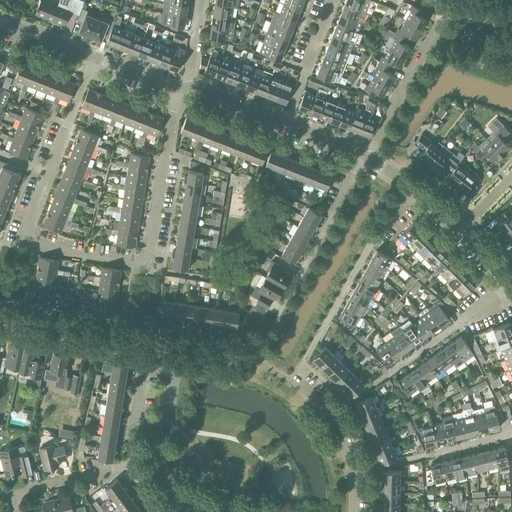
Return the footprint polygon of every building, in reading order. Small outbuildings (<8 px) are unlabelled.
[(69,11),(79,15),(81,8),(84,1),(81,0),(59,0),(58,4),(47,0),(41,0),(36,13),(64,25),(69,11)] [(300,10),(304,0),(303,0),(285,0),(284,4),(300,10)] [(346,0),(345,4),(366,12),(370,0),(346,0)] [(163,13),(186,16),(187,6),(165,2),(163,13)] [(232,7),(215,4),(213,15),(231,18),(232,7)] [(296,20),(300,10),(284,4),(280,14),(296,20)] [(366,12),(345,4),(341,14),(362,22),(366,12)] [(405,19),(421,28),(426,19),(420,15),(423,11),(411,5),(408,9),(410,10),(405,19)] [(81,8),(79,15),(77,20),(83,22),(79,31),(90,36),(98,16),(86,12),(87,10),(81,8)] [(292,30),(296,20),(280,14),(275,12),(272,22),(276,24),(292,30)] [(184,27),(186,16),(163,13),(161,24),(184,27)] [(358,32),(362,22),(341,14),(337,24),(358,32)] [(212,26),(234,29),(235,19),(231,18),(213,15),(212,26)] [(98,16),(90,36),(101,40),(105,31),(110,33),(113,26),(115,21),(109,19),(109,21),(109,20),(98,16)] [(415,39),(421,28),(405,19),(400,29),(398,28),(395,33),(407,39),(409,35),(415,39)] [(268,32),(272,34),(288,40),(292,30),(276,24),(272,22),(268,32)] [(333,34),(354,42),(355,43),(359,32),(358,32),(337,24),(333,34)] [(113,26),(110,33),(106,42),(117,46),(123,30),(113,26)] [(210,37),(232,40),(234,29),(212,26),(210,37)] [(117,46),(127,50),(133,34),(123,30),(117,46)] [(264,42),(268,44),(284,50),(288,40),(272,34),(268,32),(264,42)] [(407,39),(395,33),(392,37),(394,38),(389,48),(405,57),(410,47),(404,43),(407,39)] [(137,54),(143,38),(133,34),(127,50),(137,54)] [(350,52),(354,42),(333,34),(329,44),(350,52)] [(147,58),(154,42),(143,38),(137,54),(147,58)] [(154,42),(147,58),(157,62),(164,46),(154,42)] [(260,53),(280,61),(284,50),(268,44),(264,42),(260,53)] [(325,54),(346,62),(350,52),(329,44),(325,54)] [(167,66),(174,50),(164,46),(157,62),(167,66)] [(174,50),(167,66),(178,70),(186,50),(175,46),(174,50)] [(399,67),(405,57),(389,48),(384,57),(382,56),(379,61),(391,67),(393,63),(399,67)] [(212,51),(209,60),(201,57),(199,68),(205,70),(204,71),(215,75),(221,59),(223,55),(212,51)] [(321,64),(337,70),(342,72),(346,62),(325,54),(321,64)] [(223,55),(221,59),(215,75),(225,79),(233,59),(223,55)] [(225,79),(235,83),(242,67),(243,63),(233,59),(225,79)] [(388,72),(391,67),(379,61),(376,66),(378,67),(373,76),(389,85),(394,75),(388,72)] [(26,85),(33,67),(22,63),(15,80),(24,84),(26,85)] [(337,70),(321,64),(317,75),(333,81),(337,70)] [(251,71),(252,71),(246,87),(255,91),(263,70),(253,66),(251,71)] [(28,85),(36,89),(43,71),(33,67),(26,85),(24,84),(22,90),(26,91),(28,85)] [(251,71),(242,67),(235,83),(246,87),(252,71),(251,71)] [(273,74),(263,70),(255,91),(265,95),(273,74)] [(47,93),(54,75),(43,71),(36,89),(47,93)] [(283,78),(273,74),(265,95),(276,99),(282,83),(282,82),(283,78)] [(65,79),(54,75),(47,93),(56,96),(58,97),(65,79)] [(9,89),(13,79),(7,76),(3,87),(9,89)] [(309,82),(319,86),(321,80),(311,76),(309,82)] [(363,89),(375,96),(377,91),(383,95),(389,85),(373,76),(368,85),(366,84),(363,89)] [(56,96),(53,102),(57,104),(60,98),(69,101),(76,84),(65,79),(58,97),(56,96)] [(292,87),(282,83),(276,99),(286,103),(292,87)] [(82,106),(91,110),(93,111),(99,93),(89,89),(82,106)] [(325,100),(327,95),(317,91),(315,96),(309,112),(319,116),(325,100)] [(305,92),(298,108),(309,112),(315,96),(305,92)] [(99,93),(93,111),(91,110),(88,116),(92,118),(95,112),(103,115),(110,97),(99,93)] [(327,95),(325,100),(319,116),(329,120),(337,99),(327,95)] [(103,115),(112,118),(114,119),(121,102),(110,97),(103,115)] [(337,99),(329,120),(339,124),(345,107),(347,103),(337,99)] [(121,102),(114,119),(112,118),(109,124),(114,126),(116,120),(124,123),(131,106),(121,102)] [(124,123),(135,127),(142,110),(131,106),(124,123)] [(26,107),(22,116),(21,118),(39,125),(43,114),(26,107)] [(356,111),(345,107),(339,124),(349,128),(356,111)] [(441,117),(446,110),(441,107),(436,113),(441,117)] [(153,114),(142,110),(135,127),(144,131),(146,132),(153,114)] [(366,115),(365,115),(356,111),(349,128),(359,132),(366,115)] [(366,115),(359,132),(370,136),(376,120),(380,121),(382,117),(367,111),(365,115),(366,115)] [(21,118),(22,116),(16,114),(14,118),(21,120),(17,129),(35,136),(39,125),(21,118)] [(153,114),(146,132),(144,131),(141,137),(145,138),(148,132),(157,136),(164,118),(153,114)] [(458,125),(463,129),(470,122),(465,116),(458,125)] [(181,131),(191,135),(197,119),(193,117),(192,120),(186,117),(181,131)] [(489,142),(502,155),(511,147),(507,143),(511,137),(511,134),(496,118),(488,126),(493,131),(486,138),(486,139),(489,142)] [(203,121),(197,119),(191,135),(201,139),(207,125),(202,123),(203,121)] [(201,139),(211,143),(217,129),(207,125),(201,139)] [(17,129),(14,137),(13,139),(31,146),(35,136),(17,129)] [(101,147),(95,145),(99,136),(81,129),(77,140),(95,147),(94,149),(100,151),(101,147)] [(227,133),(217,129),(211,143),(221,147),(227,133)] [(221,147),(231,151),(237,137),(227,133),(221,147)] [(414,144),(423,151),(418,157),(427,164),(439,149),(443,145),(442,145),(446,140),(444,138),(440,143),(439,142),(435,146),(431,143),(432,141),(422,133),(414,144)] [(13,139),(14,137),(8,135),(6,139),(12,141),(9,151),(27,157),(31,146),(13,139)] [(247,141),(237,137),(231,151),(241,155),(247,141)] [(472,148),(485,162),(489,158),(495,163),(502,155),(489,142),(486,139),(478,145),(476,144),(474,143),(470,147),(472,148)] [(77,140),(73,150),(90,157),(94,149),(95,147),(77,140)] [(241,155),(251,159),(258,143),(252,141),(252,143),(247,141),(241,155)] [(263,145),(258,143),(251,159),(262,163),(268,149),(262,147),(263,145)] [(443,145),(439,149),(427,164),(436,171),(441,165),(446,169),(454,158),(456,155),(443,145)] [(87,166),(90,157),(73,150),(68,161),(86,168),(85,170),(92,172),(93,168),(87,166)] [(266,165),(276,169),(282,152),(277,150),(276,152),(271,150),(266,165)] [(446,179),(455,186),(469,168),(460,161),(464,155),(459,151),(456,155),(454,158),(446,169),(450,173),(446,179)] [(288,154),(282,152),(276,169),(286,173),(291,159),(287,157),(288,154)] [(131,153),(129,163),(129,165),(148,168),(150,156),(131,153)] [(286,173),(296,177),(301,163),(291,159),(286,173)] [(68,161),(64,172),(82,179),(85,170),(86,168),(68,161)] [(129,165),(129,163),(123,162),(122,166),(129,167),(127,176),(146,179),(148,168),(129,165)] [(312,166),(301,163),(296,177),(306,181),(312,166)] [(10,169),(4,167),(2,166),(0,172),(0,178),(16,184),(20,173),(16,172),(10,169)] [(306,181),(316,185),(323,168),(319,166),(318,169),(312,166),(306,181)] [(328,170),(323,168),(316,185),(327,189),(332,175),(327,173),(328,170)] [(478,175),(469,168),(455,186),(464,193),(469,187),(473,191),(482,180),(477,176),(478,175)] [(187,176),(185,176),(184,181),(201,184),(203,173),(188,170),(187,176)] [(64,172),(60,182),(78,189),(82,179),(64,172)] [(127,176),(126,185),(125,187),(144,190),(146,179),(127,176)] [(0,190),(12,195),(16,184),(0,178),(0,190)] [(270,183),(269,187),(275,190),(278,181),(272,179),(270,183)] [(185,192),(200,194),(201,184),(184,181),(183,186),(186,187),(185,192)] [(75,198),(78,189),(60,182),(56,193),(74,200),(73,202),(79,204),(81,200),(75,198)] [(125,187),(126,185),(119,184),(119,188),(125,189),(124,198),(143,201),(144,190),(125,187)] [(220,197),(224,198),(225,192),(226,188),(222,187),(221,187),(220,191),(214,190),(213,196),(220,197)] [(0,190),(0,202),(8,206),(12,195),(0,190)] [(185,192),(183,203),(198,205),(200,194),(185,192)] [(56,193),(52,204),(70,211),(73,202),(74,200),(56,193)] [(124,198),(122,208),(122,210),(141,213),(143,201),(124,198)] [(198,205),(183,203),(182,213),(196,216),(198,205)] [(66,219),(70,211),(52,204),(48,214),(66,221),(65,223),(71,226),(72,221),(66,219)] [(122,210),(122,208),(116,207),(115,211),(122,212),(120,221),(139,224),(141,213),(122,210)] [(309,207),(303,217),(318,225),(321,220),(319,219),(322,214),(309,207)] [(504,234),(511,227),(511,215),(511,214),(511,213),(511,211),(509,208),(499,216),(503,220),(497,225),(504,234)] [(196,216),(182,213),(180,224),(195,226),(196,216)] [(61,232),(65,223),(66,221),(48,214),(43,225),(61,232)] [(316,230),(318,225),(303,217),(298,226),(311,234),(314,229),(316,230)] [(120,221),(119,230),(118,232),(137,235),(139,224),(120,221)] [(401,235),(409,243),(422,230),(414,222),(401,235)] [(180,224),(178,235),(193,237),(195,226),(180,224)] [(298,226),(292,236),(306,243),(311,234),(298,226)] [(118,232),(119,230),(112,229),(112,233),(118,234),(117,244),(135,247),(137,235),(118,232)] [(409,243),(417,250),(429,238),(422,230),(409,243)] [(193,237),(178,235),(177,245),(191,248),(193,237)] [(303,247),(306,243),(292,236),(287,245),(302,254),(305,249),(303,247)] [(417,250),(425,258),(437,245),(429,238),(417,250)] [(173,250),(172,255),(190,258),(191,248),(177,245),(176,251),(173,250)] [(302,254),(287,245),(282,254),(295,262),(298,257),(300,258),(302,254)] [(425,258),(432,265),(445,252),(437,245),(425,258)] [(273,253),(261,246),(256,255),(269,261),(273,253)] [(376,250),(371,260),(387,269),(392,259),(376,250)] [(432,265),(440,273),(453,260),(445,252),(432,265)] [(190,258),(172,255),(171,261),(174,261),(173,267),(188,269),(190,258)] [(57,272),(56,274),(63,275),(64,271),(57,270),(59,260),(40,257),(38,269),(57,272)] [(371,260),(366,269),(381,278),(387,269),(371,260)] [(440,273),(448,280),(460,268),(453,260),(440,273)] [(270,271),(266,277),(283,287),(285,284),(286,285),(290,278),(289,277),(290,275),(279,269),(280,266),(272,261),(267,270),(270,271)] [(102,267),(101,277),(101,279),(119,282),(121,270),(102,267)] [(448,280),(455,288),(468,275),(460,268),(448,280)] [(38,269),(36,280),(55,283),(56,274),(57,272),(38,269)] [(376,287),(381,278),(366,269),(360,278),(376,287)] [(94,280),(100,281),(99,290),(118,293),(119,282),(101,279),(101,277),(94,275),(94,280)] [(476,283),(468,275),(455,288),(463,296),(476,283)] [(282,289),(283,287),(266,277),(260,289),(256,287),(252,295),(259,299),(258,301),(268,307),(271,301),(269,299),(271,296),(276,299),(278,296),(279,297),(283,290),(282,289)] [(360,278),(355,288),(371,297),(375,299),(380,290),(376,287),(360,278)] [(55,283),(36,280),(35,291),(53,294),(53,296),(60,297),(60,293),(54,292),(55,283)] [(371,297),(355,288),(350,297),(366,306),(371,297)] [(99,290),(97,299),(97,301),(116,304),(118,293),(99,290)] [(51,306),(53,296),(53,294),(35,291),(33,303),(51,306)] [(360,316),(366,306),(350,297),(344,307),(360,316)] [(97,301),(97,299),(91,298),(90,302),(97,303),(95,313),(114,316),(116,304),(97,301)] [(436,306),(430,311),(440,326),(449,319),(440,306),(444,303),(437,298),(433,301),(436,306)] [(167,319),(172,320),(175,302),(164,300),(162,315),(167,316),(167,319)] [(186,304),(175,302),(172,320),(178,321),(178,318),(183,319),(186,304)] [(183,319),(194,320),(196,305),(186,304),(183,319)] [(194,320),(205,322),(207,307),(196,305),(194,320)] [(205,322),(215,324),(218,309),(207,307),(205,322)] [(355,325),(360,316),(344,307),(339,316),(346,320),(345,322),(343,325),(352,333),(357,327),(355,325)] [(220,327),(226,328),(228,310),(218,309),(215,324),(221,324),(220,327)] [(228,310),(226,328),(231,329),(231,326),(237,327),(240,312),(228,310)] [(431,332),(440,326),(430,311),(421,317),(431,332)] [(421,317),(412,324),(422,338),(431,332),(421,317)] [(409,319),(400,326),(414,345),(422,338),(412,324),(409,319)] [(493,341),(497,339),(511,333),(511,327),(510,322),(489,330),(493,341)] [(391,332),(394,336),(405,351),(414,345),(400,326),(400,325),(391,332)] [(511,344),(511,333),(497,339),(493,341),(497,351),(501,349),(511,344)] [(394,336),(386,342),(396,357),(405,351),(394,336)] [(471,350),(461,336),(452,342),(465,361),(474,354),(471,350)] [(472,344),(474,349),(478,347),(476,342),(473,337),(469,339),(472,344)] [(396,357),(386,342),(376,349),(387,364),(396,357)] [(443,348),(453,363),(456,367),(465,361),(452,342),(443,348)] [(23,349),(24,349),(24,347),(10,344),(7,359),(0,357),(0,378),(2,378),(4,366),(18,369),(19,369),(23,349)] [(511,356),(511,344),(501,349),(505,359),(511,356)] [(320,366),(333,353),(325,345),(312,358),(320,366)] [(434,354),(445,369),(453,363),(443,348),(434,354)] [(23,349),(19,369),(18,369),(18,371),(31,374),(31,376),(42,379),(45,361),(36,359),(37,352),(24,349),(23,349)] [(63,387),(70,389),(69,396),(76,398),(78,390),(77,390),(79,380),(73,378),(65,376),(65,374),(66,374),(68,366),(66,366),(68,356),(54,353),(50,371),(58,372),(56,380),(64,382),(63,387)] [(341,361),(333,353),(320,366),(328,374),(341,361)] [(425,361),(436,375),(445,369),(434,354),(425,361)] [(102,371),(111,372),(127,374),(127,369),(130,369),(132,359),(124,357),(123,362),(113,361),(104,360),(102,371)] [(348,368),(341,361),(328,374),(336,381),(348,368)] [(427,382),(436,375),(425,361),(416,367),(427,382)] [(416,367),(408,373),(418,388),(420,391),(429,385),(427,382),(416,367)] [(356,376),(348,368),(336,381),(343,389),(356,376)] [(125,385),(127,374),(111,372),(110,383),(125,385)] [(409,395),(418,388),(408,373),(398,380),(409,395)] [(352,397),(364,384),(356,376),(343,389),(352,397)] [(110,383),(108,393),(123,396),(125,385),(110,383)] [(454,387),(453,388),(451,384),(446,386),(448,390),(450,395),(456,392),(454,387)] [(437,402),(441,400),(445,398),(446,396),(444,392),(434,397),(437,402)] [(122,402),(123,396),(108,393),(106,404),(124,407),(125,402),(122,402)] [(360,413),(376,406),(372,396),(355,403),(360,413)] [(432,405),(437,402),(434,397),(425,401),(427,407),(432,405)] [(106,404),(105,415),(120,417),(121,412),(123,412),(124,407),(106,404)] [(376,406),(360,413),(364,423),(381,416),(376,406)] [(484,408),(489,430),(500,427),(498,418),(503,417),(499,409),(495,410),(494,406),(484,408)] [(473,410),(478,432),(489,430),(484,408),(483,408),(483,407),(473,410)] [(462,410),(463,417),(468,435),(478,432),(473,410),(467,411),(467,409),(462,410)] [(105,415),(103,425),(118,428),(120,417),(105,415)] [(442,418),(443,423),(447,440),(458,438),(453,420),(452,415),(442,418)] [(381,416),(364,423),(368,433),(385,426),(381,416)] [(453,420),(458,438),(468,435),(463,417),(453,420)] [(432,425),(437,443),(447,440),(443,423),(432,425)] [(103,425),(101,436),(116,438),(118,428),(103,425)] [(425,446),(437,443),(432,425),(421,428),(425,446)] [(389,436),(385,426),(368,433),(372,443),(389,436)] [(115,444),(116,438),(101,436),(99,447),(117,449),(118,445),(115,444)] [(393,446),(389,436),(372,443),(376,453),(393,446)] [(54,445),(39,448),(45,470),(59,467),(58,461),(67,459),(64,446),(54,448),(54,445)] [(24,446),(18,448),(18,446),(0,450),(0,452),(5,473),(5,476),(22,472),(23,476),(33,473),(29,453),(26,454),(24,446)] [(380,464),(397,457),(393,446),(376,453),(380,464)] [(509,464),(505,446),(494,449),(498,467),(500,472),(509,470),(509,464)] [(99,447),(98,458),(113,460),(114,454),(117,455),(117,449),(99,447)] [(498,467),(494,449),(484,451),(488,469),(498,467)] [(473,454),(477,472),(488,469),(484,451),(473,454)] [(473,454),(463,457),(467,474),(477,472),(473,454)] [(467,474),(463,457),(452,459),(456,476),(457,477),(467,474)] [(456,476),(452,459),(442,462),(446,480),(457,477),(456,476)] [(430,465),(431,468),(427,470),(427,480),(434,479),(435,482),(446,480),(442,462),(430,465)] [(382,470),(382,482),(400,482),(400,471),(382,470)] [(117,478),(105,488),(112,497),(126,486),(123,482),(121,483),(117,478)] [(400,493),(400,482),(382,482),(381,492),(400,493)] [(118,505),(131,496),(127,492),(129,490),(126,486),(112,497),(118,505)] [(399,503),(400,493),(381,492),(381,503),(399,503)] [(127,511),(137,505),(131,496),(118,505),(123,511),(127,511)] [(69,497),(43,503),(44,511),(85,511),(84,507),(72,510),(69,497)] [(399,511),(399,503),(381,503),(381,511),(399,511)]
